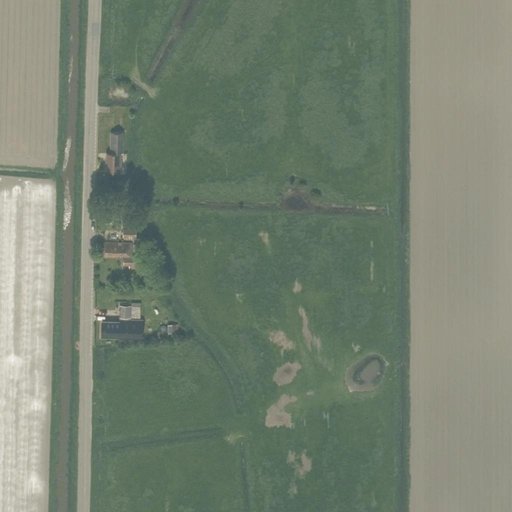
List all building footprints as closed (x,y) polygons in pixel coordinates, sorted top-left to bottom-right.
[(121,153),(123,153),(123,132),(110,132),(110,152),(106,152),(106,170),(121,171),(121,153)] [(122,238),(136,238),(136,228),(122,228),(122,238)] [(104,242),(104,256),(121,256),(121,265),(129,265),(129,268),(138,268),(138,256),(131,256),(131,243),(104,242)] [(119,317),(131,318),(132,305),(119,305),(119,317)] [(102,321),(102,336),(120,337),(120,338),(119,338),(119,339),(138,339),(139,328),(139,321),(139,320),(120,319),(120,320),(120,322),(102,321)]
